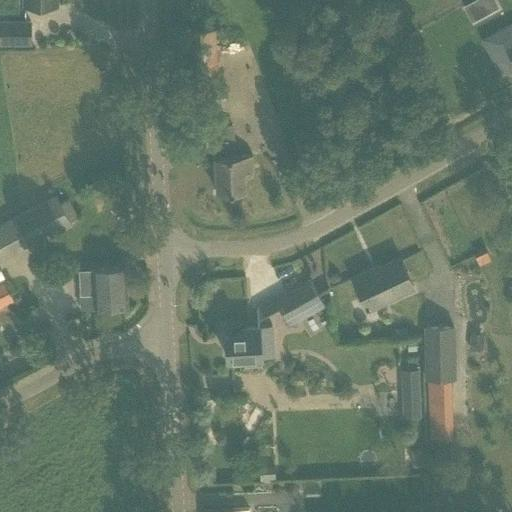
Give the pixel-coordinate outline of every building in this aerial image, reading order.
[(497,7),(493,0),(475,0),(464,6),(472,20),(497,7)] [(0,21),(0,43),(32,44),(32,21),(0,21)] [(511,23),(483,39),(503,76),(511,70),(511,23)] [(218,85),(216,29),(186,31),(189,87),(218,85)] [(190,99),(192,142),(234,139),(233,125),(219,126),(217,97),(190,99)] [(245,178),(253,177),(253,155),(215,157),(217,193),(246,191),(245,178)] [(56,194),(13,216),(30,245),(72,223),(56,194)] [(0,262),(9,258),(0,240),(0,262)] [(486,250),(475,255),(479,264),(490,259),(486,250)] [(415,289),(408,276),(400,258),(372,271),(371,269),(352,278),(368,311),(415,289)] [(80,292),(81,307),(96,306),(96,307),(127,305),(125,266),(94,268),(95,291),(80,292)] [(258,319),(279,307),(289,325),(325,305),(311,279),(257,309),(258,319)] [(8,282),(0,284),(0,307),(16,302),(8,282)] [(425,324),(425,378),(428,378),(430,439),(454,438),(452,378),(457,378),(456,324),(425,324)] [(274,356),(273,345),(271,325),(243,327),(243,332),(225,333),(227,359),(274,356)] [(407,329),(393,330),(393,337),(407,336),(407,329)] [(470,332),(469,346),(484,347),(485,333),(470,332)] [(417,351),(416,340),(407,340),(408,351),(417,351)] [(420,417),(420,387),(401,387),(402,417),(420,417)] [(235,440),(248,447),(253,438),(240,431),(235,440)] [(420,465),(420,449),(412,449),(412,465),(420,465)] [(259,468),(260,482),(276,481),(275,467),(259,468)]
